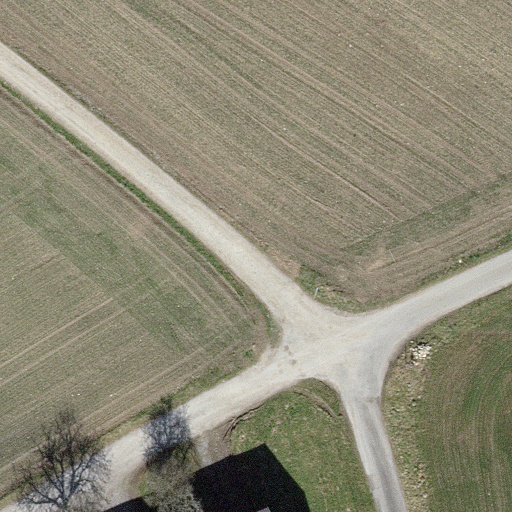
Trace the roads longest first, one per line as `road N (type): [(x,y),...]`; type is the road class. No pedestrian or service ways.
road 1 (track): [(336,346),(214,229),(0,59)]
road 2 (track): [(28,511),(159,434),(336,346)]
road 3 (track): [(336,346),(511,267)]
road 4 (track): [(336,346),(369,417),(393,511)]
